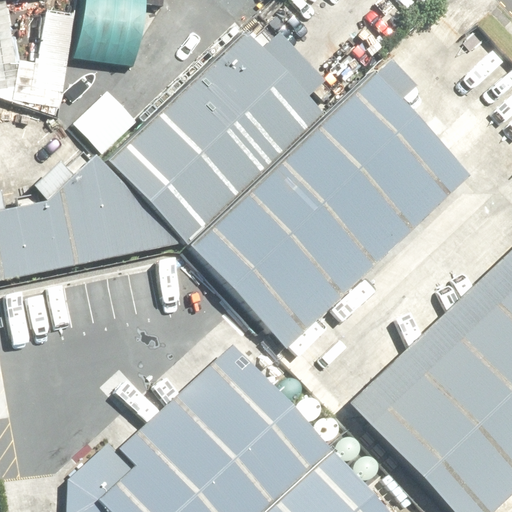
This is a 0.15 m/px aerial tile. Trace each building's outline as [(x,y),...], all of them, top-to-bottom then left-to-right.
[(134,0),(69,0),(62,59),(106,65),(126,67),(134,0)] [(242,0),(203,0),(222,19),(242,0)] [(0,278),(168,242),(305,114),(223,27),(86,155),(28,201),(0,206),(0,278)] [(106,65),(62,59),(59,82),(103,87),(106,65)] [(357,65),(168,242),(264,343),(453,166),(357,65)] [(471,511),(511,474),(511,233),(329,405),(430,511),(471,511)] [(372,511),(212,341),(62,481),(91,511),(372,511)]
